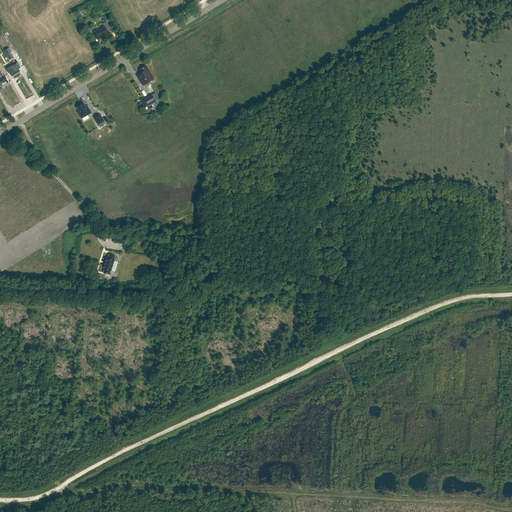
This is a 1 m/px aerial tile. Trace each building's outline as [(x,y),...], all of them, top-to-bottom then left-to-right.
[(99,39),(109,34),(107,32),(111,29),(106,22),(103,24),(105,27),(98,31),(98,30),(93,33),(96,37),(97,36),(99,39)] [(18,77),(22,75),(18,69),(21,68),(17,62),(11,65),(14,70),(18,77)] [(11,65),(6,68),(9,75),(11,74),(14,79),(18,77),(14,70),(11,65)] [(137,76),(143,85),(153,79),(145,66),(139,70),(141,73),(137,76)] [(4,76),(3,76),(0,71),(0,77),(5,85),(9,82),(4,76)] [(140,100),(145,108),(156,101),(152,94),(145,98),(144,97),(140,100)] [(88,110),(84,103),(77,107),(81,114),(79,115),(82,119),(91,113),(89,109),(88,110)] [(100,127),(105,124),(103,121),(104,121),(100,115),(94,118),(98,124),(100,127)] [(107,258),(104,268),(103,268),(104,268),(105,269),(103,272),(103,273),(104,273),(109,274),(110,274),(109,274),(111,270),(111,271),(111,270),(114,261),(114,260),(115,257),(115,256),(109,254),(109,255),(108,258),(107,258)]
